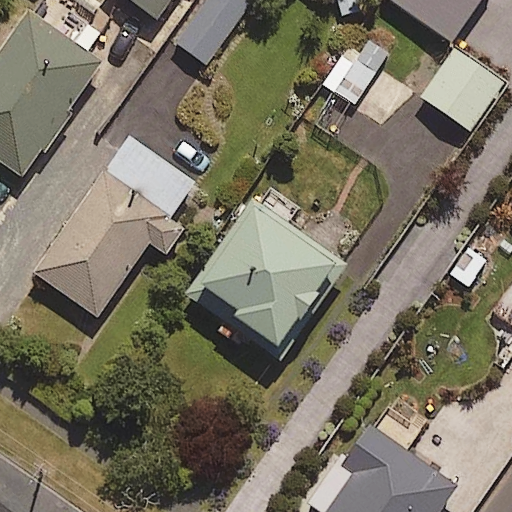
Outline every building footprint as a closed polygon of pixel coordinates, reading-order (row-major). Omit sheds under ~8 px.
[(174,0),(126,0),(158,23),(174,0)] [(259,0),(210,0),(177,44),(208,68),(259,0)] [(485,0),(388,0),(455,45),(485,0)] [(102,70),(29,20),(0,61),(0,163),(26,181),(102,70)] [(391,57),(361,36),(325,85),(354,107),(391,57)] [(504,87),(455,54),(423,101),(472,135),(504,87)] [(197,189),(133,143),(38,276),(100,320),(152,248),(168,259),(186,234),(172,224),(197,189)] [(189,298),(225,325),(220,332),(244,350),(250,343),(244,338),(249,331),(283,355),(344,271),(257,206),(189,298)] [(317,511),(460,511),(462,510),(454,503),(460,496),(404,454),(427,424),(395,400),(312,508),(317,511)]
